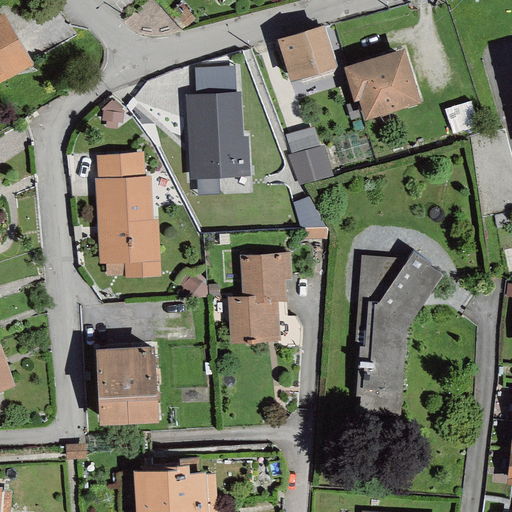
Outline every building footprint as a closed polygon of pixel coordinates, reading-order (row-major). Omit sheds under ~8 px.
[(186,26),(195,18),(187,8),(178,16),(186,26)] [(0,77),(28,60),(1,15),(0,15),(0,77)] [(295,77),(333,65),(321,28),(283,39),(295,77)] [(416,96),(402,51),(348,68),(356,94),(361,92),(367,112),(416,96)] [(237,136),(235,94),(190,96),(193,173),(244,171),(243,136),(237,136)] [(492,215),(511,209),(511,164),(503,127),(472,135),(492,215)] [(296,182),(331,173),(322,143),(285,152),(296,182)] [(137,178),(136,154),(101,156),(102,179),(99,179),(103,257),(127,256),(128,272),(156,271),(154,220),(147,221),(145,178),(137,178)] [(327,236),(328,227),(322,217),(302,216),(303,236),(327,236)] [(358,344),(358,348),(355,394),(358,394),(357,411),(399,413),(404,328),(442,272),(430,264),(431,262),(413,249),(407,258),(378,301),(367,300),(364,344),(358,344)] [(239,340),(270,337),(267,298),(283,297),(281,276),(287,275),(286,254),(244,257),(247,298),(236,299),(239,340)] [(378,301),(407,258),(361,254),(353,348),(358,348),(358,344),(364,344),(367,300),(378,301)] [(199,297),(206,286),(205,277),(194,268),(182,285),(199,297)] [(99,415),(152,414),(150,348),(98,349),(99,415)] [(185,471),(184,463),(167,464),(167,467),(138,468),(140,511),(203,511),(201,470),(185,471)]
